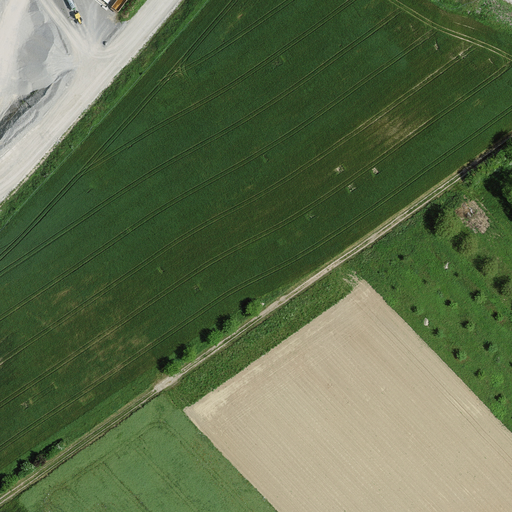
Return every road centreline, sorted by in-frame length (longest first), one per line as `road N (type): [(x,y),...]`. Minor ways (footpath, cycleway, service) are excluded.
road 1 (track): [(0,502),(511,138)]
road 2 (track): [(0,261),(189,403),(158,444),(52,511)]
road 3 (track): [(0,174),(159,0)]
